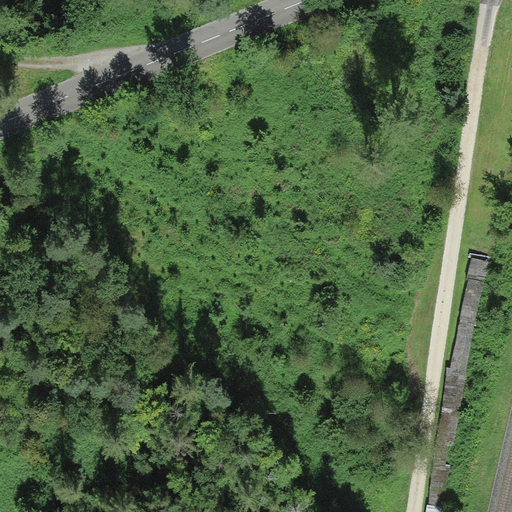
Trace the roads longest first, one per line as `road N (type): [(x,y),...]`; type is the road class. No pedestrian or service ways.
road 1 (track): [(490,0),(413,511)]
road 2 (unclassified): [(0,123),(304,0)]
road 3 (track): [(169,54),(35,65),(0,57)]
